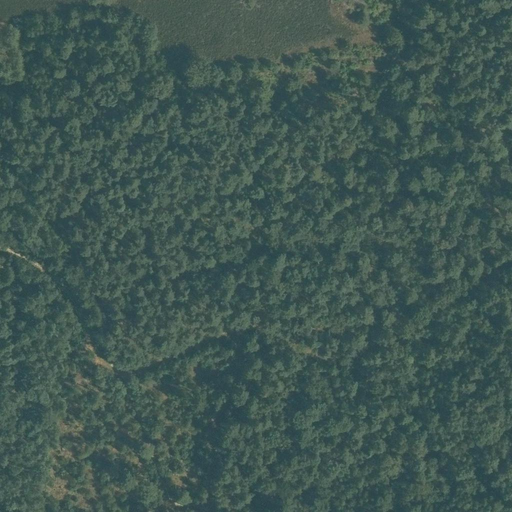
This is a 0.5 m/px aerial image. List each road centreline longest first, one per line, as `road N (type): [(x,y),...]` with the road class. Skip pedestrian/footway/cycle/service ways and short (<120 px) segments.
road 1 (track): [(240,328),(325,353),(354,353),(511,255)]
road 2 (track): [(208,502),(213,412),(240,328)]
road 3 (track): [(116,369),(100,362),(66,294),(0,248)]
road 4 (track): [(240,328),(116,369)]
